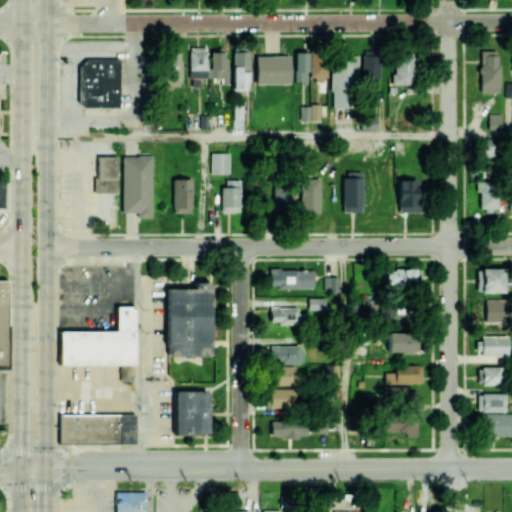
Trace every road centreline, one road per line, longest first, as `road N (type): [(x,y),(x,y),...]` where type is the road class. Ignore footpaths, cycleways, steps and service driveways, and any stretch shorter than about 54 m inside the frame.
road 1 (secondary): [(19,511),(21,0)]
road 2 (secondary): [(44,511),(46,0)]
road 3 (tertiary): [(33,469),(511,469)]
road 4 (residential): [(452,469),(448,0)]
road 5 (residential): [(46,24),(511,21)]
road 6 (residential): [(46,246),(511,246)]
road 7 (residential): [(243,469),(242,247)]
